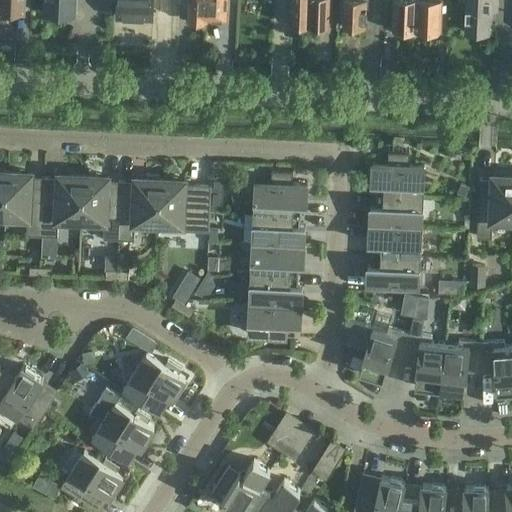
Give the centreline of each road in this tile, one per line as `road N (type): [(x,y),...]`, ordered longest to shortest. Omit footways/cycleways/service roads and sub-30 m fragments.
road 1 (residential): [(0,139),(334,161),(326,398)]
road 2 (residential): [(0,77),(511,102)]
road 3 (residential): [(511,437),(393,433),(326,398)]
road 4 (residential): [(241,380),(149,511)]
road 5 (residential): [(241,380),(145,317),(108,307)]
road 6 (residential): [(108,307),(70,345),(40,337),(0,303)]
